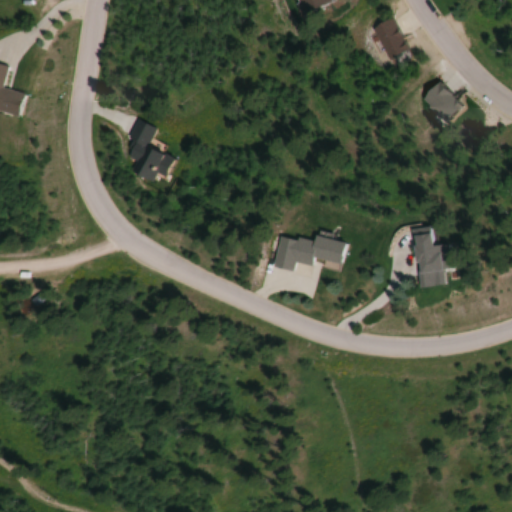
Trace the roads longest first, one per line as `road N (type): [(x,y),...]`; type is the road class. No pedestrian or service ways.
road 1 (residential): [(511,325),(428,346),(343,341),(131,246),(95,206),(79,169),(77,119),(94,0)]
road 2 (residential): [(511,107),(463,66),(413,0)]
road 3 (residential): [(0,265),(54,262),(119,236)]
